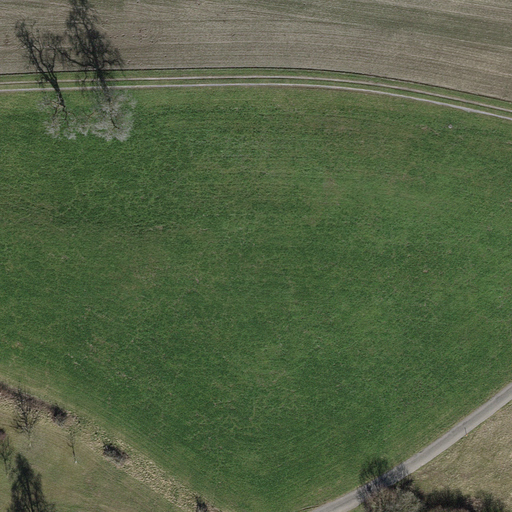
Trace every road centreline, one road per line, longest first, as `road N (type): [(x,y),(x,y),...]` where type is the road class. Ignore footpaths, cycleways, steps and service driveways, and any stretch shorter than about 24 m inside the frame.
road 1 (track): [(0,98),(315,86),(511,117)]
road 2 (unclassified): [(511,391),(416,465),(329,511)]
